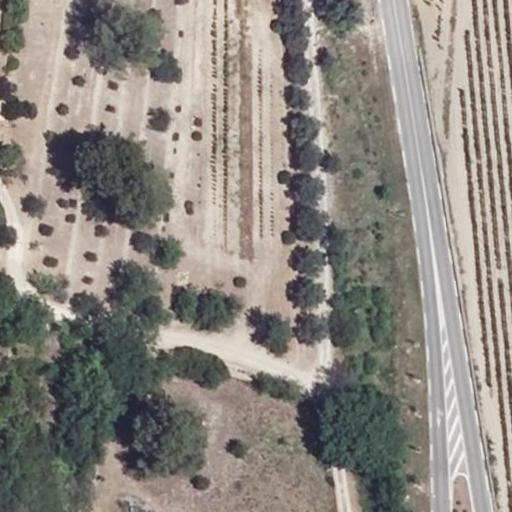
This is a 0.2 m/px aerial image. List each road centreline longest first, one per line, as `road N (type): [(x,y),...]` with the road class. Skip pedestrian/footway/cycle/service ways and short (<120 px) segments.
road 1 (secondary): [(394,0),(434,260)]
road 2 (secondary): [(478,511),(434,260)]
road 3 (secondary): [(434,260),(440,511)]
